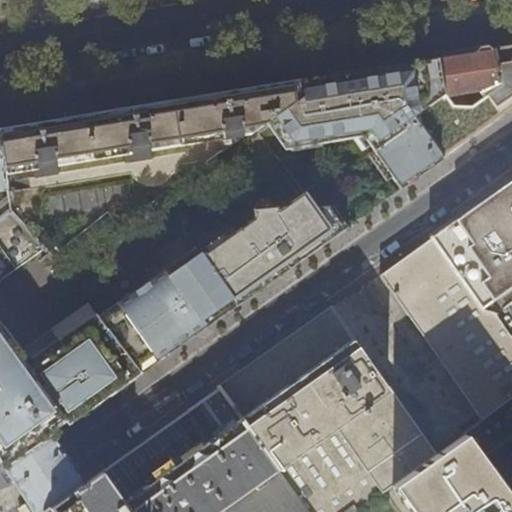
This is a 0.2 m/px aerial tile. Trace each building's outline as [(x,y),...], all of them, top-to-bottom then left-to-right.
[(511,45),(463,54),(438,58),(445,93),(413,116),(441,156),(442,155),(471,135),(511,105),(511,45)] [(298,95),(265,119),(283,143),(304,139),(305,146),(348,138),(347,132),(360,130),(373,149),(371,150),(399,190),(411,182),(443,159),(441,156),(413,116),(445,93),(438,58),(369,69),(323,76),(296,81),(298,95)] [(265,119),(298,95),(296,81),(252,88),(194,98),(146,106),(47,122),(0,129),(0,165),(4,190),(5,195),(8,211),(55,256),(106,213),(118,227),(265,119)] [(511,178),(492,193),(469,209),(441,229),(430,237),(431,239),(479,310),(496,316),(511,337),(511,178)] [(110,328),(278,210),(275,207),(252,209),(253,219),(202,256),(199,253),(166,277),(162,272),(101,315),(110,328)] [(331,207),(314,208),(334,236),(345,228),(331,207)] [(92,302),(18,353),(0,326),(0,281),(42,250),(8,211),(0,216),(0,406),(110,328),(101,315),(92,302)] [(511,398),(511,337),(496,316),(479,310),(431,239),(379,275),(481,421),(511,398)] [(434,456),(330,310),(281,344),(218,388),(307,511),(357,511),(395,484),(434,456)] [(110,328),(0,406),(0,463),(2,467),(13,483),(59,451),(60,452),(63,450),(50,430),(64,420),(68,425),(84,413),(115,391),(141,372),(110,328)] [(307,511),(218,388),(156,432),(85,483),(86,484),(41,511),(307,511)] [(511,511),(511,499),(504,501),(477,465),(482,461),(464,435),(463,434),(434,456),(395,484),(416,511),(511,511)] [(59,451),(13,483),(19,492),(25,500),(73,471),(72,469),(74,467),(69,458),(63,450),(60,452),(59,451)] [(73,471),(25,500),(28,506),(32,511),(41,511),(86,484),(85,483),(79,473),(74,467),(72,469),(73,471)]
